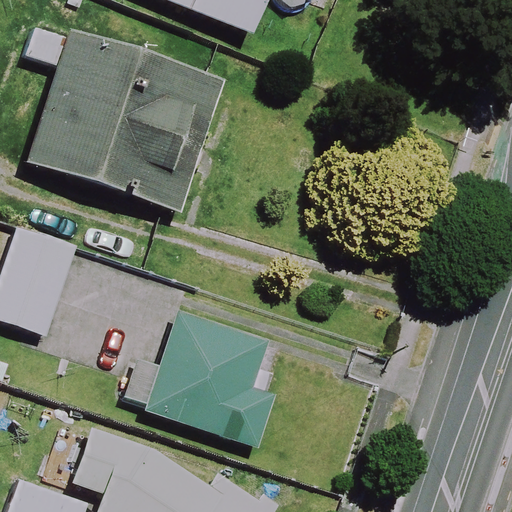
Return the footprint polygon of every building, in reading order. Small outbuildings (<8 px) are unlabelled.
[(142,0),(245,41),(261,0),(142,0)] [(211,95),(24,35),(15,64),(46,74),(12,177),(168,227),(211,95)] [(65,255),(8,235),(0,258),(0,332),(34,344),(65,255)] [(241,396),(258,347),(169,318),(150,374),(127,366),(114,404),(138,412),(136,417),(246,453),(263,403),(241,396)] [(254,511),(211,483),(201,497),(140,456),(81,436),(63,490),(94,500),(90,511),(254,511)] [(78,511),(79,511),(11,486),(1,511),(78,511)]
